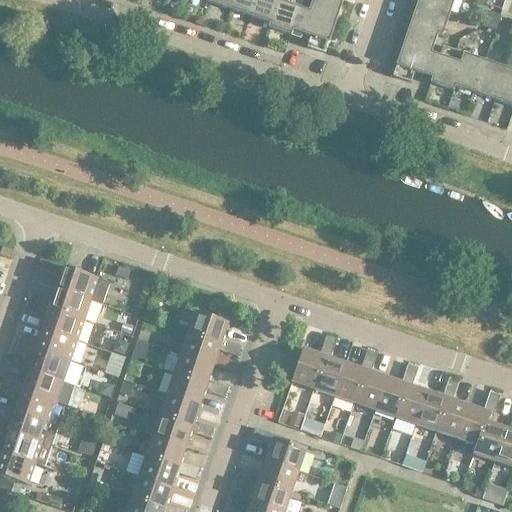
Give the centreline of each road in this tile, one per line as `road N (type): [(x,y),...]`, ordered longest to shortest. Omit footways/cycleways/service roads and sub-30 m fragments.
road 1 (residential): [(351,103),(50,0)]
road 2 (residential): [(511,379),(272,297)]
road 3 (residential): [(272,297),(39,219)]
road 4 (residential): [(272,297),(204,511)]
road 5 (residential): [(511,158),(351,103)]
road 6 (residential): [(0,336),(39,219)]
